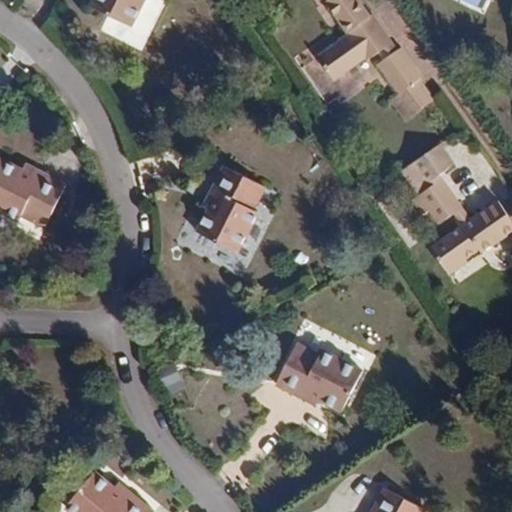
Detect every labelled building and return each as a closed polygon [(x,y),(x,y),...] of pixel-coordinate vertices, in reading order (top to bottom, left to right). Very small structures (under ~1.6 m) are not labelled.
[(94,0),(91,7),(131,28),(144,0),(94,0)] [(358,0),(328,0),(325,2),(344,30),(352,25),(356,31),(318,57),(334,80),(365,59),(367,62),(380,53),(371,40),(377,36),(366,20),(370,17),(358,0)] [(371,40),(380,53),(394,44),(374,15),(370,17),(366,20),(377,36),(371,40)] [(401,94),(422,78),(401,49),(379,65),(401,94)] [(441,145),(448,155),(454,151),(447,141),(441,145)] [(422,158),(438,182),(443,179),(440,176),(455,165),(448,155),(441,145),(422,158)] [(187,179),(212,191),(224,167),(199,154),(187,179)] [(67,187),(43,175),(40,181),(23,173),(0,160),(0,211),(20,221),(22,216),(46,228),(67,187)] [(27,166),(23,173),(40,181),(43,175),(27,166)] [(224,167),(212,191),(218,194),(210,210),(198,234),(238,254),(258,215),(253,212),(265,188),(224,167)] [(443,179),(438,182),(413,200),(423,214),(429,210),(439,225),(455,214),(464,227),(431,249),(449,276),(511,232),(511,219),(500,202),(472,221),(443,179)] [(218,194),(212,191),(204,208),(210,210),(218,194)] [(302,391),(318,400),(342,412),(363,373),(323,353),(320,357),(296,345),(275,384),(299,397),(302,391)] [(157,369),(169,394),(186,386),(174,361),(157,369)] [(315,405),(318,400),(302,391),(299,397),(315,405)] [(129,502),(115,490),(94,474),(65,509),(68,511),(152,511),(134,497),(129,502)] [(119,485),(115,490),(129,502),(134,497),(119,485)] [(386,490),(373,511),(425,511),(386,490)]
